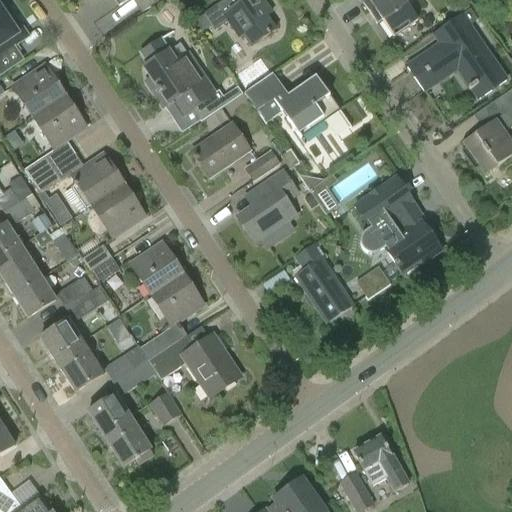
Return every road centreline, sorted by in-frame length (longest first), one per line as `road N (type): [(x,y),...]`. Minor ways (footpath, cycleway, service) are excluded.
road 1 (residential): [(318,407),(44,0)]
road 2 (residential): [(503,269),(316,0)]
road 3 (unclassified): [(318,407),(503,269)]
road 4 (residential): [(109,511),(0,344)]
road 5 (unclassified): [(172,511),(318,407)]
